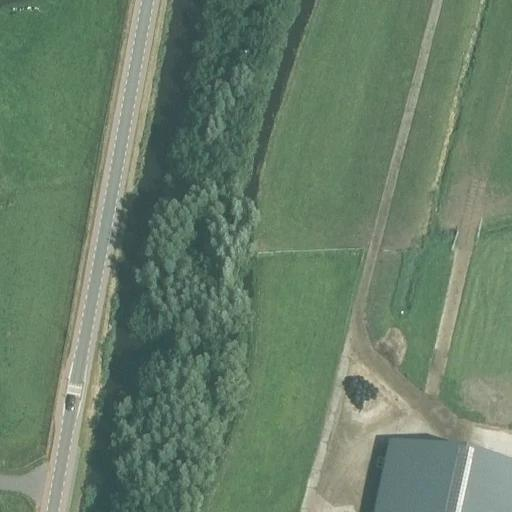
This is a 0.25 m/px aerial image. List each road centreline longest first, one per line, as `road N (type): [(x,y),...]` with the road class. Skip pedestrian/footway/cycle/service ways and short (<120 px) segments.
road 1 (track): [(441,0),(310,511)]
road 2 (tertiary): [(147,0),(52,511)]
